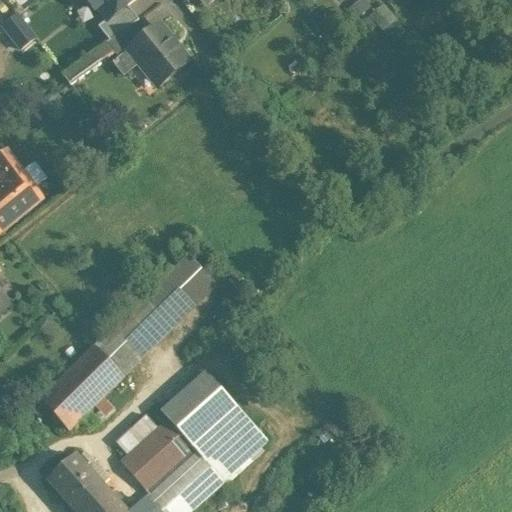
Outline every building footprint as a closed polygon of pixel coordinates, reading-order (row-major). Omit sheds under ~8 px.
[(84,0),(95,12),(98,10),(108,22),(136,0),(135,0),(84,0)] [(131,27),(106,45),(108,47),(114,54),(118,60),(119,61),(129,53),(128,52),(141,41),(131,27)] [(141,41),(128,52),(129,53),(119,61),(118,60),(113,64),(124,77),(138,64),(158,89),(189,64),(159,27),(141,41)] [(108,47),(64,78),(70,86),(114,54),(108,47)] [(62,84),(37,103),(43,112),(69,93),(62,84)] [(128,129),(113,140),(120,148),(134,137),(128,129)] [(0,234),(43,199),(7,151),(0,156),(0,234)] [(186,258),(94,347),(121,376),(213,285),(186,258)] [(0,313),(9,306),(0,294),(0,313)] [(121,376),(94,347),(40,400),(69,431),(123,378),(121,376)] [(237,409),(205,373),(160,413),(168,422),(159,430),(183,457),(192,449),(237,409)] [(237,409),(192,449),(222,482),(223,481),(267,443),(237,409)] [(146,415),(131,429),(144,444),(159,430),(146,415)] [(131,429),(115,443),(128,458),(144,444),(131,429)] [(183,457),(159,430),(144,444),(128,458),(121,464),(145,491),(183,457)] [(183,457),(145,491),(149,495),(143,500),(145,501),(155,511),(191,511),(225,483),(223,481),(222,482),(192,449),(183,457)] [(76,455),(47,481),(70,507),(99,481),(102,485),(108,479),(84,452),(78,458),(76,455)] [(310,455),(302,456),(295,460),(289,466),(286,473),(284,480),(284,488),(287,496),(292,502),(298,507),(305,510),(313,510),(321,509),(328,505),(334,499),(338,492),(339,485),(339,477),(336,469),(332,463),(325,458),(318,455),(310,455)] [(126,511),(102,485),(99,481),(70,507),(74,511),(155,511),(145,501),(132,511),(126,511)]
